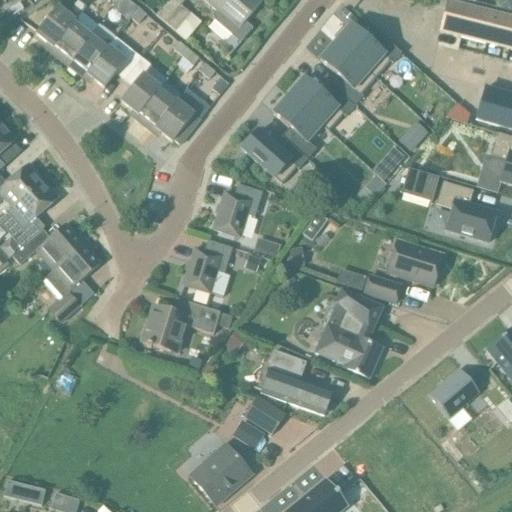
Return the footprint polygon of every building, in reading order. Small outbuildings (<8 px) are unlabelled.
[(131,20),(139,11),(126,0),(121,0),(116,7),(131,20)] [(165,25),(180,8),(186,0),(169,0),(156,17),(165,25)] [(231,56),(252,30),(245,24),(263,2),(260,0),(204,0),(203,2),(216,13),(214,17),(214,22),(232,37),(222,49),(231,56)] [(511,0),(501,0),(496,7),(511,11),(511,9),(511,0)] [(73,26),(87,9),(78,2),(66,17),(57,9),(35,37),(53,51),(54,50),(73,26)] [(13,17),(23,11),(19,5),(10,10),(13,17)] [(511,17),(468,6),(460,39),(511,52),(511,17)] [(180,8),(165,25),(186,42),(193,34),(183,25),(190,17),(180,8)] [(139,11),(131,20),(138,26),(146,17),(139,11)] [(73,26),(54,50),(57,53),(53,58),(67,68),(90,39),(73,26)] [(90,39),(67,68),(79,78),(83,73),(87,76),(115,39),(99,27),(90,39)] [(341,38),(335,45),(375,80),(390,64),(392,66),(401,56),(380,37),(372,46),(351,27),(349,29),(347,27),(339,36),(341,38)] [(164,32),(157,42),(169,50),(175,40),(164,32)] [(87,76),(86,76),(104,91),(115,76),(123,82),(140,59),(115,39),(87,76)] [(183,59),(189,51),(180,44),(174,51),(183,59)] [(327,49),(319,59),(321,61),(320,62),(341,81),(333,90),(354,108),(363,99),(360,97),(375,80),(335,45),(330,51),(327,49)] [(189,51),(183,59),(193,68),(200,60),(189,51)] [(137,117),(159,90),(143,77),(150,67),(140,59),(123,82),(132,89),(120,104),(137,117)] [(206,66),(199,73),(209,81),(215,74),(206,66)] [(294,91),(289,98),(329,133),(343,116),(346,118),(354,108),(333,90),(325,99),(304,80),(303,82),(300,80),(292,89),(294,91)] [(137,117),(135,120),(149,131),(151,128),(154,131),(155,130),(175,103),(181,96),(165,84),(160,91),(159,90),(137,117)] [(475,123),(511,134),(511,97),(485,89),(475,123)] [(281,102),(272,112),(275,114),(273,115),(294,134),(286,143),(307,161),(316,151),(307,143),(321,127),(328,134),(329,133),(289,98),(283,104),(281,102)] [(154,131),(171,144),(173,142),(179,148),(200,122),(175,103),(155,130),(154,131)] [(1,127),(0,128),(0,172),(4,169),(0,163),(0,155),(15,142),(1,127)] [(243,149),(241,151),(281,187),(296,170),(298,172),(307,161),(286,143),(278,152),(257,133),(255,135),(253,133),(241,147),(243,149)] [(511,139),(497,136),(490,158),(506,163),(500,184),(511,188),(511,139)] [(0,177),(0,204),(3,201),(12,211),(43,184),(28,167),(7,185),(0,177)] [(12,211),(0,221),(0,226),(21,250),(43,231),(46,229),(37,219),(58,200),(43,184),(12,211)] [(442,184),(436,207),(451,211),(446,229),(445,233),(487,245),(490,236),(495,219),(496,215),(469,207),(472,193),(442,184)] [(234,198),(224,195),(212,232),(240,241),(247,218),(254,221),(262,195),(237,187),(234,198)] [(302,236),(313,243),(328,222),(318,214),(302,236)] [(52,274),(83,247),(65,227),(50,240),(43,231),(21,250),(12,258),(20,267),(35,254),(52,274)] [(182,288),(210,297),(217,274),(224,277),(232,251),(207,243),(204,254),(194,251),(182,288)] [(432,289),(442,258),(397,244),(387,276),(432,289)] [(52,274),(42,283),(59,302),(48,312),(61,326),(94,296),(82,283),(100,267),(83,247),(52,274)] [(304,268),(302,250),(288,252),(291,270),(304,268)] [(0,274),(9,266),(7,264),(8,263),(0,252),(0,274)] [(257,276),(262,262),(250,258),(245,272),(257,276)] [(394,306),(400,289),(369,279),(364,297),(394,306)] [(346,314),(338,332),(327,327),(314,355),(343,368),(342,370),(368,381),(382,351),(365,344),(381,308),(341,290),(335,304),(346,314)] [(153,321),(149,320),(141,346),(176,356),(185,327),(214,336),(216,327),(220,315),(175,302),(171,315),(156,310),(153,321)] [(233,319),(220,315),(216,327),(229,331),(233,319)] [(501,343),(489,352),(511,380),(511,333),(504,340),(503,339),(500,341),(501,343)] [(237,356),(248,342),(238,335),(227,349),(237,356)] [(323,419),(325,413),(328,412),(330,407),(328,405),(332,393),(294,380),(300,362),(275,354),(260,396),(279,402),(279,403),(323,419)] [(459,374),(431,396),(448,418),(476,396),(459,374)] [(258,398),(244,420),(272,437),(286,416),(258,398)] [(254,452),(263,436),(248,427),(238,442),(254,452)] [(389,434),(357,460),(372,479),(393,461),(405,476),(426,459),(410,438),(399,446),(389,434)] [(188,479),(215,510),(252,478),(225,446),(188,479)] [(326,482),(289,511),(344,511),(348,509),(326,482)] [(7,483),(3,499),(41,508),(45,492),(7,483)]
